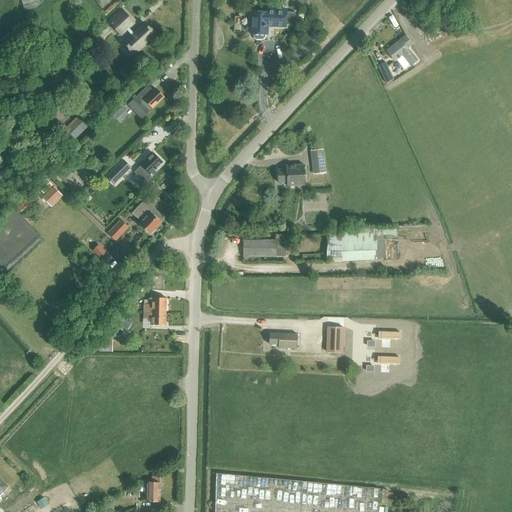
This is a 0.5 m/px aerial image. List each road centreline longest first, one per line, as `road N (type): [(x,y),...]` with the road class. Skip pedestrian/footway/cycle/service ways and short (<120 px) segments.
road 1 (residential): [(0,419),(162,247),(195,244)]
road 2 (unclassified): [(189,511),(195,244)]
road 3 (unclassified): [(211,195),(391,0)]
road 4 (unclassified): [(211,195),(191,171),(196,0)]
